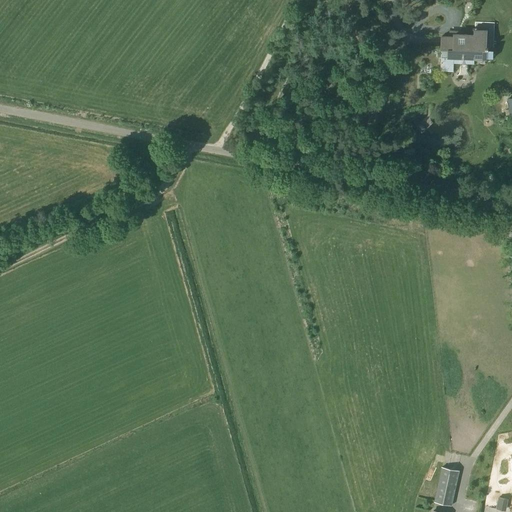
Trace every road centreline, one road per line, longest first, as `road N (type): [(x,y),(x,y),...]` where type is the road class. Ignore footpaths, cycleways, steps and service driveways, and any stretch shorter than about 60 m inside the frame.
road 1 (unclassified): [(511,205),(0,108)]
road 2 (track): [(193,145),(146,202),(0,269)]
road 3 (track): [(220,150),(296,0)]
